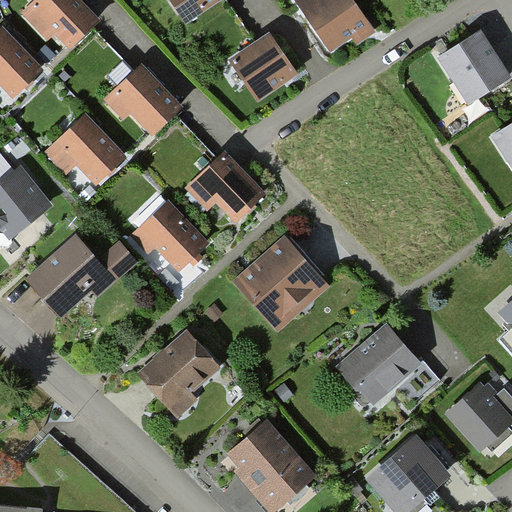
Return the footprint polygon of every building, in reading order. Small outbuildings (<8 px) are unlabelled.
[(76,0),(39,0),(23,16),(49,43),(56,35),(71,51),(93,29),(99,24),(76,0)] [(168,0),(187,27),(201,17),(225,2),(227,0),(168,0)] [(295,0),(295,1),(332,54),(352,41),(356,46),(375,33),(351,0),(295,0)] [(255,46),(225,2),(201,17),(231,62),(255,46)] [(71,51),(113,94),(136,74),(93,29),(71,51)] [(0,88),(13,102),(30,86),(44,73),(4,30),(0,33),(0,88)] [(437,60),(467,105),(509,81),(477,34),(437,60)] [(270,35),(255,46),(231,62),(258,102),(287,82),(298,75),(270,35)] [(136,74),(113,94),(106,101),(124,120),(132,113),(155,138),(177,116),(182,111),(142,68),(136,74)] [(78,167),(99,188),(112,174),(129,159),(85,114),(45,154),(67,177),(78,167)] [(155,138),(196,182),(219,161),(177,116),(155,138)] [(511,125),(493,138),(511,167),(511,125)] [(0,230),(1,231),(9,241),(52,207),(35,186),(22,170),(18,173),(0,151),(0,230)] [(226,153),(219,161),(196,182),(188,190),(208,211),(216,203),(237,224),(267,194),(226,153)] [(157,248),(181,273),(196,259),(210,246),(170,202),(167,204),(159,195),(131,220),(140,230),(131,237),(147,256),(157,248)] [(65,317),(92,292),(99,300),(139,263),(120,242),(99,262),(74,236),(62,248),(29,279),(65,317)] [(234,282),(278,331),(329,284),(286,236),(251,267),(234,282)] [(511,302),(500,313),(508,323),(505,326),(509,330),(499,339),(511,352),(511,302)] [(397,388),(412,405),(441,380),(425,361),(421,365),(399,339),(387,325),(335,370),(354,392),(354,397),(361,406),(368,405),(371,403),(374,407),(397,388)] [(176,420),(198,402),(192,395),(222,369),(187,329),(159,352),(136,372),(176,420)] [(444,413),(480,452),(487,446),(492,451),(511,433),(511,431),(508,427),(511,423),(511,415),(495,396),(480,380),(444,413)] [(511,396),(504,388),(495,396),(511,415),(511,396)] [(234,471),(270,511),(276,511),(319,475),(268,418),(254,431),(226,455),(237,468),(234,471)] [(451,476),(417,435),(366,477),(394,511),(419,511),(429,505),(424,499),(451,476)]
